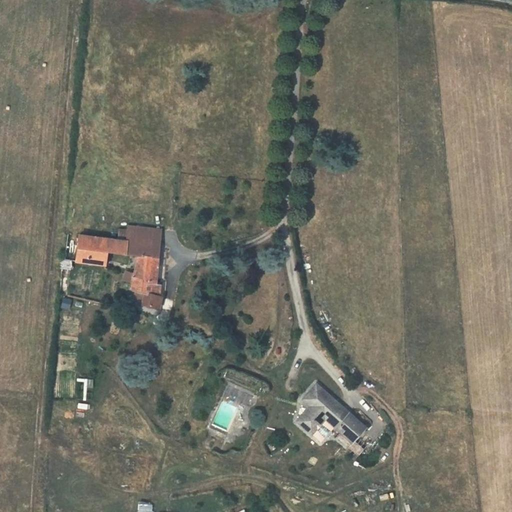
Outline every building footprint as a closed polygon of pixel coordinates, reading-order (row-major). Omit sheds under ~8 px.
[(128,241),(127,254),(138,256),(158,257),(161,229),(128,226),(128,229),(118,229),(117,239),(128,241)] [(128,241),(117,239),(68,233),(65,258),(62,258),(59,294),(67,295),(72,261),(75,261),(103,264),(104,252),(108,252),(127,254),(128,241)] [(158,257),(138,256),(133,276),(131,281),(130,288),(137,291),(146,293),(143,302),(143,304),(158,308),(161,297),(159,297),(160,284),(156,283),(158,257)] [(146,293),(137,291),(135,300),(143,302),(146,293)] [(365,427),(316,385),(302,399),(311,406),(297,422),(312,434),(325,419),(351,442),(347,447),(357,456),(363,449),(353,440),(365,427)] [(140,511),(148,511),(149,503),(141,502),(140,511)]
